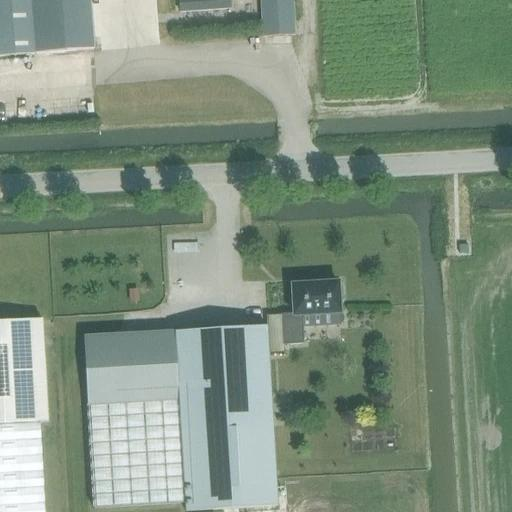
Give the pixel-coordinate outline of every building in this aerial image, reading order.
[(0,0),(0,57),(35,55),(31,0),(0,0)] [(31,0),(35,55),(93,50),(89,0),(31,0)] [(260,0),(263,37),(295,36),(292,0),(260,0)] [(288,317),(281,314),(284,349),(304,348),(303,319),(341,319),(340,283),(285,283),(288,317)] [(0,322),(0,511),(43,511),(39,423),(48,423),(42,320),(0,322)] [(266,327),(175,332),(179,400),(185,504),(185,511),(276,507),(266,327)] [(179,400),(87,406),(93,509),(185,504),(179,400)]
